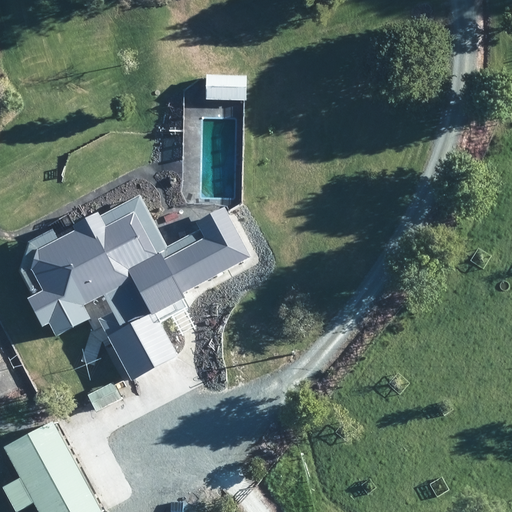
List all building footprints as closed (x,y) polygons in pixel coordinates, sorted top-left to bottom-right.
[(247,75),(206,74),(206,100),(246,100),(247,75)] [(310,192),(247,226),(283,293),(346,259),(310,192)] [(58,238),(53,229),(28,241),(18,271),(31,295),(26,298),(42,329),(48,325),(56,339),(93,319),(85,306),(104,296),(112,312),(98,319),(131,380),(179,355),(162,322),(190,307),(183,293),(252,257),(225,206),(195,221),(199,229),(168,245),(140,194),(100,214),(99,211),(72,225),(74,230),(58,238)] [(257,309),(257,279),(238,279),(238,296),(235,296),(235,309),(257,309)] [(114,381),(88,397),(99,415),(125,399),(114,381)] [(102,511),(52,420),(3,447),(20,478),(3,487),(16,511),(33,503),(37,511),(102,511)]
